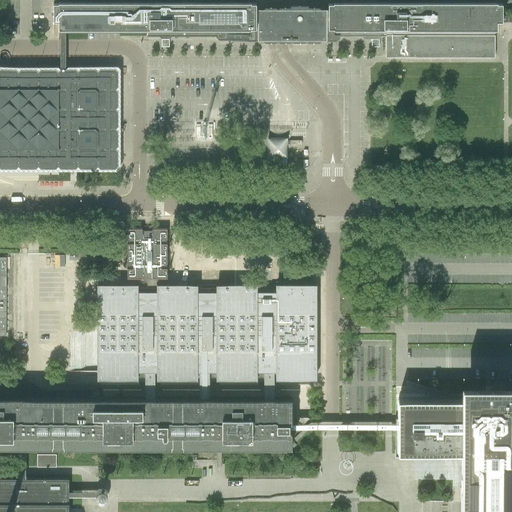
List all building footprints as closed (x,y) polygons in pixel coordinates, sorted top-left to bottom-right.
[(58,3),(58,4),(53,4),(53,8),(53,15),(53,21),(54,21),(58,21),(58,30),(59,30),(59,29),(68,29),(147,30),(147,32),(147,37),(159,37),(161,39),(165,39),(169,39),(171,37),(212,37),(216,37),(216,38),(219,41),(229,41),(257,41),(257,43),(258,43),(267,43),(268,43),(275,43),(279,43),(287,43),(325,43),(326,43),(326,41),(336,41),(339,38),(339,37),(362,37),(364,39),(372,39),(379,39),(381,37),(385,37),(385,57),(494,57),(494,35),(494,33),(494,32),(494,30),(496,30),(496,22),(501,22),(502,21),(502,15),(501,9),(501,4),(496,4),(496,3),(333,3),(333,4),(328,4),(328,9),(326,9),(326,7),(325,7),(308,7),(308,6),(290,6),(290,7),(287,7),(279,7),(275,7),(268,7),(266,7),(258,7),(258,9),(256,9),(256,4),(250,4),(250,3),(58,3)] [(0,71),(0,165),(115,166),(115,71),(69,71),(62,71),(0,71)] [(267,138),(266,158),(287,158),(287,138),(267,138)] [(167,239),(167,238),(167,229),(152,229),(152,231),(142,231),(142,229),(127,229),(127,239),(129,239),(129,244),(127,244),(127,264),(129,264),(129,269),(127,269),(127,279),(142,279),(147,284),(147,287),(137,287),(97,287),(97,292),(97,312),(97,371),(97,372),(97,376),(97,377),(144,377),(154,377),(199,377),(210,377),(264,377),(275,377),(316,377),(316,372),(316,292),(316,282),(276,282),(276,285),(276,287),(276,292),(256,292),(256,287),(216,287),(216,292),(197,292),(197,287),(196,287),(156,287),(156,279),(167,279),(167,268),(164,268),(164,264),(167,264),(167,244),(164,244),(164,239),(167,239)] [(28,261),(16,261),(16,346),(28,346),(28,261)] [(0,448),(21,448),(25,448),(207,448),(291,448),(291,429),(288,429),(288,428),(288,424),(288,423),(291,423),(291,397),(275,397),(264,397),(209,397),(199,397),(154,397),(144,397),(19,397),(19,377),(0,377),(0,448)] [(144,377),(144,397),(154,397),(154,377),(144,377)] [(199,377),(199,397),(209,397),(210,377),(199,377)] [(264,377),(264,397),(275,397),(275,377),(264,377)] [(398,428),(398,452),(461,452),(461,453),(461,469),(461,477),(461,484),(461,511),(511,511),(511,400),(461,400),(398,400),(398,424),(398,428)] [(37,467),(56,467),(56,466),(56,454),(37,454),(37,466),(37,467)] [(68,511),(68,509),(68,496),(68,492),(68,479),(25,479),(21,479),(0,478),(0,511),(68,511)] [(104,488),(98,488),(95,491),(95,492),(95,496),(95,497),(98,501),(104,501),(108,497),(108,491),(104,488)]
